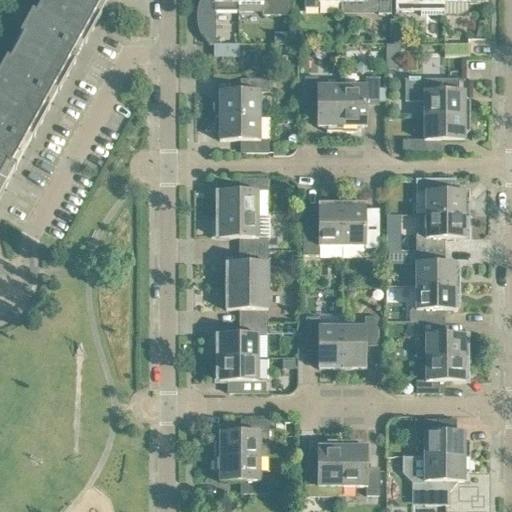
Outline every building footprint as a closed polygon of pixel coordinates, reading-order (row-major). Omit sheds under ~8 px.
[(0,199),(16,170),(15,169),(108,0),(43,0),(35,16),(32,14),(20,36),(23,37),(9,62),(6,61),(0,72),(0,199)] [(239,12),(238,0),(202,0),(201,3),(199,10),(198,18),(198,26),(201,34),(205,41),(210,47),(210,46),(214,46),(215,46),(215,13),(239,12)] [(238,0),(239,12),(239,13),(262,13),(262,17),(291,16),(290,0),(238,0)] [(342,4),(341,0),(304,0),(304,10),(317,10),(317,4),(342,4)] [(341,0),(342,4),(342,13),(391,13),(390,0),(341,0)] [(445,4),(444,0),(395,0),(396,13),(420,13),(420,18),(445,18),(445,4)] [(469,4),(445,4),(445,18),(469,18),(469,4)] [(239,58),(239,46),(215,46),(214,46),(214,58),(239,58)] [(444,58),(470,58),(470,46),(444,46),(444,58)] [(342,134),(342,88),(318,88),(318,79),(305,79),(305,104),(317,104),(317,128),(327,128),(327,134),(342,134)] [(366,104),(379,104),(379,79),(366,79),(366,88),(342,88),(342,134),(357,134),(357,128),(366,128),(366,104)] [(214,103),(214,118),(260,118),(260,94),(269,94),(269,81),(244,81),(244,93),(219,93),(219,103),(214,103)] [(458,81),(438,81),(406,81),(406,103),(424,103),(424,118),(470,118),(470,103),(464,103),(464,93),(456,93),(456,82),(458,82),(458,81)] [(260,142),(260,118),(214,118),(214,133),(219,133),(219,142),(243,142),(243,155),(269,155),(269,142),(260,142)] [(470,133),(470,118),(424,118),(424,142),(403,142),(403,155),(440,155),(440,142),(464,142),(464,133),(470,133)] [(267,217),(267,181),(242,181),(242,193),(219,193),(219,203),(216,203),(216,217),(258,217),(267,217)] [(465,203),(465,193),(454,193),(454,182),(455,182),(455,181),(416,181),(416,194),(426,194),(426,217),(467,217),(467,203),(465,203)] [(342,248),(342,208),(333,208),(333,206),(318,206),(318,209),(306,209),(306,257),(319,257),(319,248),(342,248)] [(351,208),(342,208),(342,248),(365,248),(365,257),(378,257),(378,232),(365,232),(365,206),(351,206),(351,208)] [(258,239),(258,217),(216,217),(216,231),(219,231),(219,240),(242,240),(242,252),(267,252),(267,239),(258,239)] [(467,231),(467,217),(426,217),(426,230),(420,231),(416,234),(416,252),(442,253),(442,240),(465,240),(465,231),(467,231)] [(386,219),(386,253),(388,253),(400,253),(400,219),(386,219)] [(267,265),(267,252),(242,252),(242,265),(226,265),(226,279),(228,279),(228,288),(268,288),(268,265),(267,265)] [(442,253),(416,252),(404,252),(404,265),(416,265),(416,288),(455,288),(455,279),(458,279),(458,265),(442,265),(442,253)] [(268,312),(268,288),(228,288),(228,297),(226,297),(226,312),(242,312),(242,324),(267,324),(267,312),(268,312)] [(455,297),(455,288),(416,288),(416,312),(416,324),(441,324),(441,312),(458,312),(458,297),(455,297)] [(342,368),(342,329),(319,329),(319,319),(306,319),(306,344),(318,344),(318,370),(333,371),(333,368),(342,368)] [(364,329),(342,329),(342,368),(351,368),(351,370),(365,370),(365,344),(378,344),(378,319),(364,319),(364,329)] [(267,337),(267,324),(242,324),(242,336),(219,336),(219,346),(216,346),(216,360),(258,360),(258,337),(267,337)] [(441,336),(441,324),(416,324),(416,337),(425,337),(426,360),(468,360),(467,346),(465,346),(465,336),(441,336)] [(258,382),(258,360),(216,360),(216,374),(219,374),(219,383),(229,383),(229,396),(267,396),(267,382),(258,382)] [(468,374),(468,360),(426,360),(426,382),(416,382),(416,396),(441,396),(441,383),(465,383),(465,374),(468,374)] [(295,365),(282,365),(282,374),(295,374),(295,365)] [(269,458),(269,421),(244,421),(244,434),(219,434),(219,443),(214,443),(214,459),(260,459),(269,458)] [(424,443),(424,459),(470,459),(470,443),(464,443),(464,434),(456,434),(456,421),(415,421),(415,435),(417,435),(417,439),(419,443),(424,443)] [(342,488),(342,442),(327,442),(327,448),(317,448),(317,472),(305,472),(305,498),(342,497),(342,488)] [(357,448),(357,442),(342,442),(342,488),(366,488),(366,497),(379,498),(379,472),(367,472),(367,448),(357,448)] [(260,482),(260,459),(214,459),(214,474),(219,474),(219,483),(244,483),(244,496),(269,496),(269,482),(260,482)] [(449,507),(449,483),(464,483),(464,474),(470,474),(470,459),(424,459),(403,459),(403,474),(412,484),(424,484),(424,507),(449,507)]
